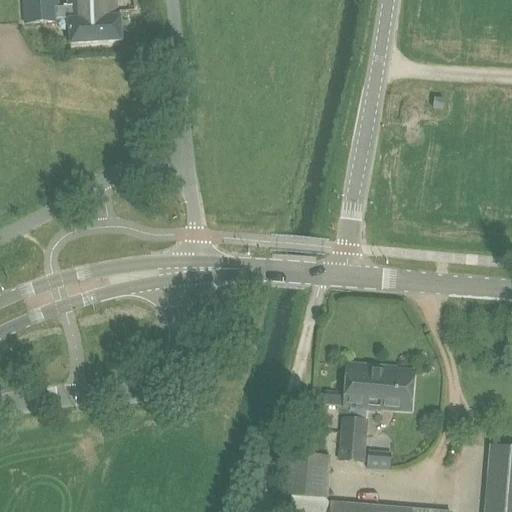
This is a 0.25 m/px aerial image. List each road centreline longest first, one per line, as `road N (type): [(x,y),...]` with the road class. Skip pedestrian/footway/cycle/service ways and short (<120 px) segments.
road 1 (unclassified): [(0,407),(159,384),(177,352),(193,269)]
road 2 (tertiary): [(345,275),(388,0)]
road 3 (track): [(250,511),(324,275)]
road 4 (unclassified): [(187,158),(102,183),(0,237)]
road 5 (secondary): [(0,333),(62,306),(193,269)]
road 6 (secondary): [(193,269),(135,264),(0,302)]
road 7 (secondary): [(511,288),(345,275)]
road 8 (unclassified): [(187,158),(171,0)]
road 9 (secondary): [(345,275),(193,269)]
